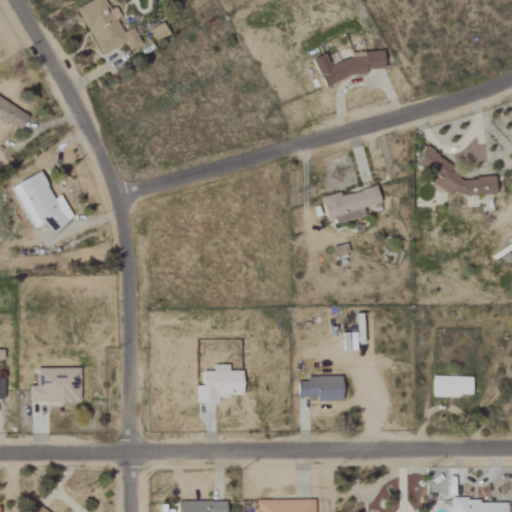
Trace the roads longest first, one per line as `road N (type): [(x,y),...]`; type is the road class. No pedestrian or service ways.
road 1 (residential): [(132,511),(121,201),(16,0)]
road 2 (residential): [(0,454),(511,443)]
road 3 (residential): [(121,201),(511,78)]
